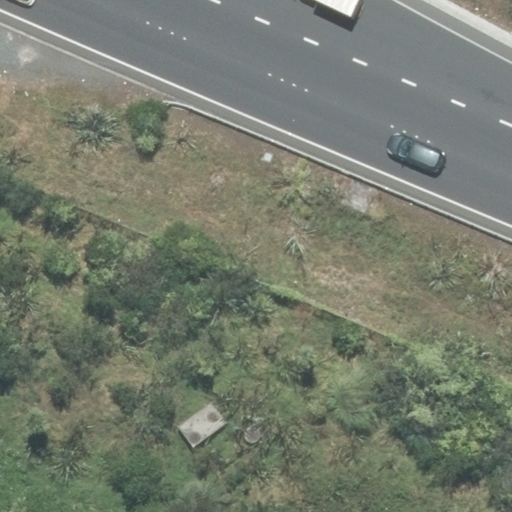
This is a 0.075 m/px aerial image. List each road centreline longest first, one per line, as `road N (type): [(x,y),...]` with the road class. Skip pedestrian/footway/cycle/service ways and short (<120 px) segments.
road 1 (trunk): [(511,151),(103,0)]
road 2 (motorway): [(511,151),(261,0)]
road 3 (track): [(123,8),(0,18)]
